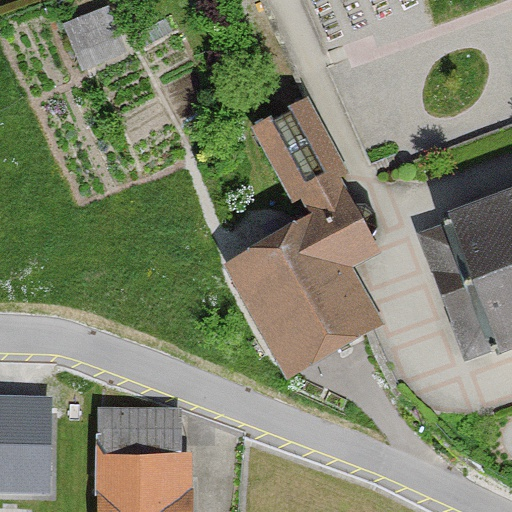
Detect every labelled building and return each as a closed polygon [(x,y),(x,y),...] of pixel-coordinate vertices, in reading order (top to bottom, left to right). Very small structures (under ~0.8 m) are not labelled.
[(120,47),(118,12),(75,13),(76,49),(120,47)] [(315,115),(258,147),(310,237),(242,276),(308,391),(401,338),(366,276),(397,258),(315,115)] [(501,366),(511,361),(511,198),(451,220),(453,228),(417,241),(464,370),(498,358),(501,366)] [(56,411),(0,410),(0,509),(56,510),(56,411)] [(188,420),(106,419),(104,511),(204,511),(205,462),(188,462),(188,420)]
